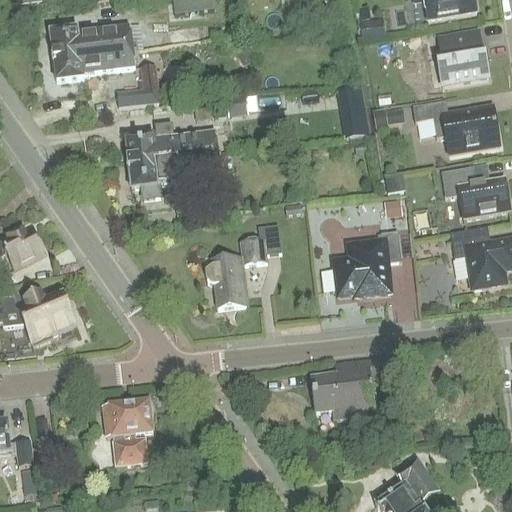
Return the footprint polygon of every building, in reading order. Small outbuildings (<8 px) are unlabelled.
[(4,0),(5,3),(16,2),(17,11),(64,7),(63,0),(4,0)] [(173,5),(175,19),(214,15),(212,0),(173,5)] [(422,0),(427,26),(476,18),(473,0),(422,0)] [(363,44),(386,40),(384,23),(360,26),(363,44)] [(114,58),(133,55),(130,32),(78,38),(77,34),(50,37),(52,59),(113,51),(114,58)] [(482,64),(478,38),(438,44),(443,71),(438,71),(441,91),(488,84),(484,63),(482,64)] [(135,73),(133,55),(114,58),(113,51),(52,59),(56,87),(84,84),(83,80),(135,73)] [(157,94),(155,71),(142,72),(144,93),(144,95),(157,94)] [(116,96),(117,111),(145,108),(144,95),(144,93),(116,96)] [(360,93),(337,97),(340,114),(363,110),(360,93)] [(246,100),(226,102),(228,118),(228,122),(247,120),(246,111),(246,100)] [(448,122),(445,107),(412,113),(415,129),(432,126),(436,145),(445,143),(448,159),(499,151),(493,114),(448,122)] [(386,116),(388,129),(405,126),(403,112),(386,116)] [(176,168),(218,163),(215,138),(173,143),(172,130),(156,132),(157,141),(125,144),(127,166),(157,163),(157,159),(173,157),(173,162),(175,162),(176,168)] [(364,148),(354,150),(356,158),(365,156),(364,148)] [(220,182),(218,163),(176,168),(175,162),(173,162),(173,157),(157,159),(157,163),(127,166),(131,196),(141,195),(143,208),(162,205),(160,192),(180,190),(179,186),(220,182)] [(477,189),(474,173),(441,179),(445,204),(459,202),(463,226),(510,218),(505,184),(477,189)] [(388,199),(406,196),(403,180),(385,183),(388,199)] [(401,205),(390,206),(392,222),(403,221),(401,205)] [(301,209),(285,211),(287,221),(303,218),(301,209)] [(201,211),(177,214),(178,225),(202,223),(201,211)] [(266,260),(281,258),(278,231),(258,233),(259,245),(239,247),(241,263),(211,267),(212,273),(206,279),(207,289),(215,293),(217,315),(248,312),(243,271),(267,269),(266,260)] [(487,234),(450,240),(454,266),(467,264),(472,295),(505,289),(503,276),(511,274),(511,245),(490,249),(487,234)] [(43,261),(31,239),(29,235),(23,238),(22,236),(1,247),(0,245),(0,264),(8,261),(15,275),(43,261)] [(398,238),(381,240),(382,248),(361,250),(362,256),(354,265),(335,268),(339,302),(371,298),(371,301),(390,299),(386,269),(401,267),(398,238)] [(67,316),(59,297),(42,304),(41,302),(18,312),(13,302),(0,303),(0,328),(5,328),(5,332),(25,330),(35,352),(51,344),(50,341),(73,331),(66,316),(67,316)] [(374,421),(370,382),(387,380),(386,363),(336,369),(337,381),(311,384),(315,419),(333,417),(334,426),(374,421)] [(150,407),(103,412),(106,444),(113,443),(116,473),(148,469),(145,446),(136,447),(136,441),(153,439),(150,407)] [(33,471),(31,457),(30,446),(9,448),(7,427),(0,428),(0,460),(16,459),(18,473),(33,471)] [(55,478),(51,443),(36,445),(41,480),(55,478)] [(437,511),(438,511),(434,505),(432,502),(439,498),(417,465),(395,480),(403,492),(375,511),(437,511)] [(35,475),(23,476),(25,498),(38,497),(35,475)] [(158,503),(143,505),(143,511),(156,511),(159,511),(158,503)]
